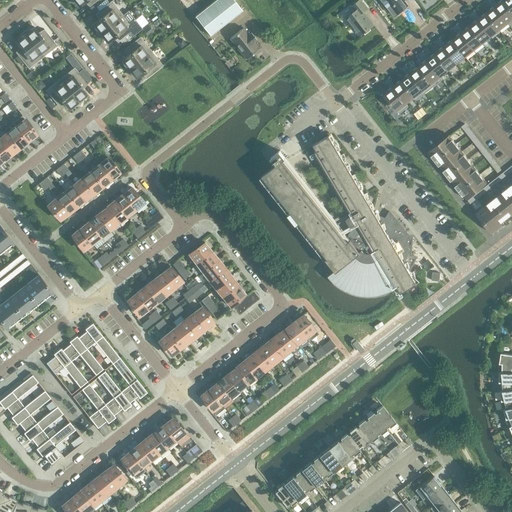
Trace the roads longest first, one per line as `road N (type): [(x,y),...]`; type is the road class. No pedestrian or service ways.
road 1 (tertiary): [(240,461),(474,277)]
road 2 (residential): [(174,390),(281,305),(220,223),(198,215)]
road 3 (residential): [(183,227),(151,186),(154,164),(284,62),(296,61)]
road 4 (residential): [(336,101),(474,277)]
road 5 (residential): [(485,511),(432,444),(345,511)]
road 6 (residential): [(66,136),(120,93),(45,0)]
road 7 (residential): [(336,101),(467,0)]
road 8 (residential): [(53,487),(174,390)]
road 9 (residential): [(0,210),(77,310)]
road 10 (residential): [(100,293),(174,390)]
